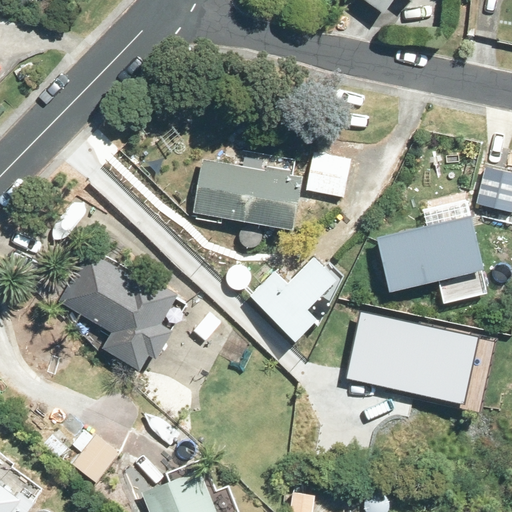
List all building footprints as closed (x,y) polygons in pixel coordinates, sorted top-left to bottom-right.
[(372,0),(384,9),(390,0),(372,0)] [(315,151),(308,188),(346,194),(352,158),(315,151)] [(198,210),(197,217),(222,221),(223,213),(296,225),(304,173),(291,171),(291,167),(269,164),(268,168),(203,158),(194,209),(198,210)] [(112,329),(104,345),(141,366),(150,351),(158,356),(188,304),(178,298),(181,292),(137,267),(133,274),(90,249),(60,299),(112,329)] [(252,294),(298,336),(319,314),(310,305),(338,275),(315,254),(288,282),(274,269),(252,294)] [(98,431),(74,462),(97,481),(122,450),(98,431)] [(54,432),(43,442),(58,457),(68,446),(54,432)] [(168,469),(171,478),(143,489),(151,511),(228,511),(206,454),(168,469)] [(0,511),(9,511),(21,496),(0,480),(0,511)] [(294,489),(290,511),(313,511),(317,493),(294,489)]
